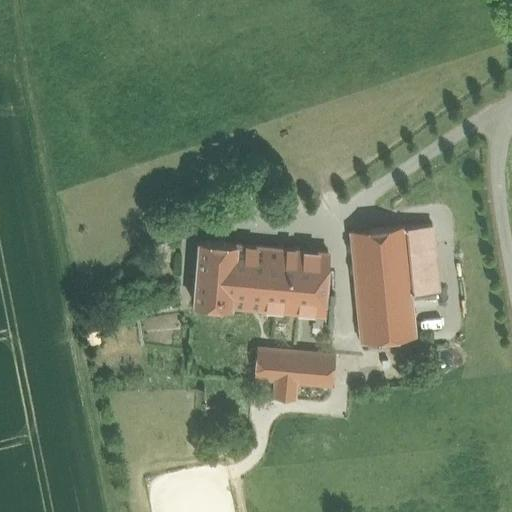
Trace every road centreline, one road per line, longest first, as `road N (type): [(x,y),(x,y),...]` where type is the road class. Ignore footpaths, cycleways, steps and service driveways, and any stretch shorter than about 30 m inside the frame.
road 1 (track): [(111,511),(14,0)]
road 2 (unclassified): [(511,112),(492,167),(511,306)]
